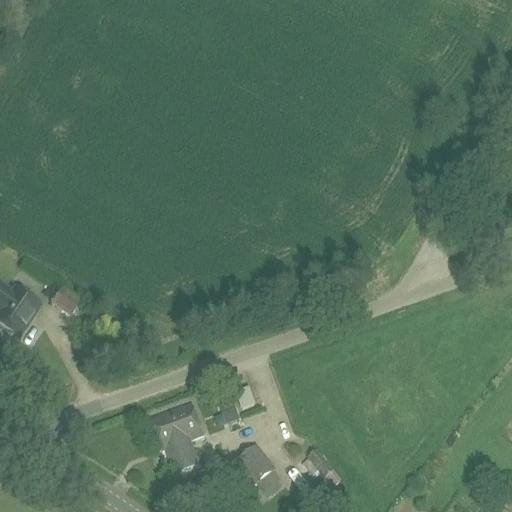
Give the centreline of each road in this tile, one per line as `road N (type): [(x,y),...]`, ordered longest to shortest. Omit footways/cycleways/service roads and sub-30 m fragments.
road 1 (unclassified): [(18,439),(407,297)]
road 2 (unclassified): [(407,297),(446,207),(511,95)]
road 3 (tertiary): [(126,511),(18,439)]
